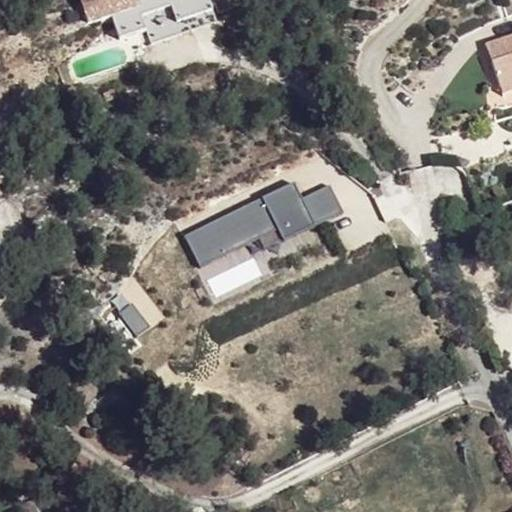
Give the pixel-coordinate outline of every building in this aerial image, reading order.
[(121,42),(212,15),(207,0),(78,0),(86,24),(113,16),(121,42)] [(511,41),(504,44),(511,64),(494,69),(502,92),(511,88),(511,41)] [(487,48),(494,69),(511,64),(504,44),(487,48)] [(505,103),(511,100),(511,88),(502,92),(505,103)] [(296,185),(186,238),(201,271),(279,233),(285,245),(345,216),(331,188),(303,202),(296,185)] [(109,325),(136,342),(146,326),(120,310),(109,325)]
